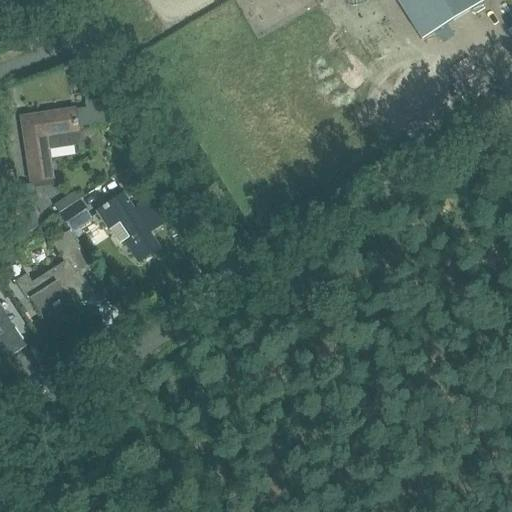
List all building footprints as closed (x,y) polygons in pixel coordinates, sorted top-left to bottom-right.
[(480,0),(395,0),(421,42),(483,4),(480,0)] [(53,180),(48,150),(80,146),(78,133),(75,111),(21,119),(31,184),(53,180)] [(32,187),(18,190),(24,232),(25,232),(25,236),(38,233),(32,187)] [(18,234),(24,232),(18,190),(7,191),(10,213),(15,212),(18,234)] [(124,196),(107,207),(97,214),(109,231),(121,223),(131,239),(124,243),(138,264),(160,250),(149,235),(165,224),(151,202),(135,213),(124,196)] [(60,216),(70,232),(71,234),(92,221),(80,203),(60,216)] [(71,235),(71,234),(70,232),(51,244),(64,264),(32,284),(27,276),(15,284),(27,303),(30,301),(41,318),(76,295),(79,300),(91,293),(81,277),(93,270),(71,235)] [(0,254),(0,271),(17,262),(10,249),(0,254)] [(190,263),(175,273),(186,289),(200,280),(190,263)] [(26,349),(15,332),(0,307),(0,344),(2,344),(11,358),(26,349)]
